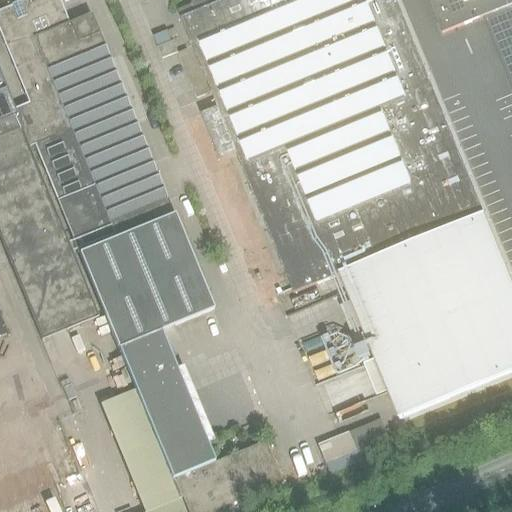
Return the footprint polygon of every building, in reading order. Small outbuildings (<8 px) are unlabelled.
[(0,37),(27,104),(17,109),(71,241),(102,317),(117,353),(212,315),(90,16),(68,25),(57,0),(30,0),(0,12),(0,37)] [(188,0),(195,15),(180,21),(211,95),(293,295),(483,217),(393,0),(188,0)] [(511,0),(427,0),(442,34),(483,18),(511,88),(511,0)] [(160,48),(165,59),(180,54),(176,42),(160,48)] [(0,246),(40,342),(102,317),(71,241),(17,109),(10,112),(2,94),(3,93),(0,84),(0,246)] [(511,286),(484,218),(339,278),(350,306),(340,310),(353,342),(348,344),(358,369),(363,367),(376,400),(387,395),(400,427),(511,381),(511,286)] [(134,395),(173,484),(211,467),(159,338),(118,354),(134,395)] [(359,465),(348,436),(318,447),(329,477),(359,465)] [(266,445),(211,467),(173,484),(184,511),(216,511),(282,485),(266,445)]
